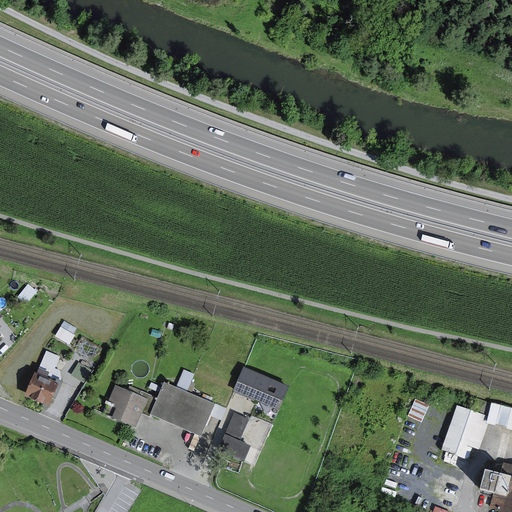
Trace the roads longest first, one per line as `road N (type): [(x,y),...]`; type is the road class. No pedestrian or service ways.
road 1 (track): [(0,5),(143,74),(292,130),(511,197)]
road 2 (motorway): [(511,226),(229,140),(0,43)]
road 3 (motorway): [(0,73),(229,169),(511,254)]
road 4 (track): [(511,350),(222,281),(0,215)]
road 5 (primary): [(131,463),(0,408)]
road 6 (primary): [(243,511),(131,463)]
